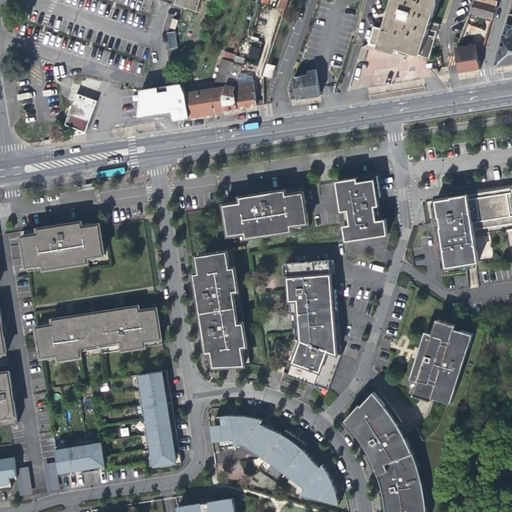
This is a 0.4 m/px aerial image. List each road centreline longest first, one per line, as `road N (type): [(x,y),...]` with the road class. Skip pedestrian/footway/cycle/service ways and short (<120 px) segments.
road 1 (residential): [(189,395),(152,147)]
road 2 (primary): [(152,147),(388,109)]
road 3 (residential): [(395,259),(358,373),(313,425)]
road 4 (residential): [(199,460),(184,478),(28,511)]
road 5 (residential): [(388,109),(404,224),(395,259)]
road 6 (primary): [(9,170),(152,147)]
road 7 (residential): [(313,425),(265,398),(189,395)]
road 8 (residential): [(511,285),(438,293),(395,259)]
